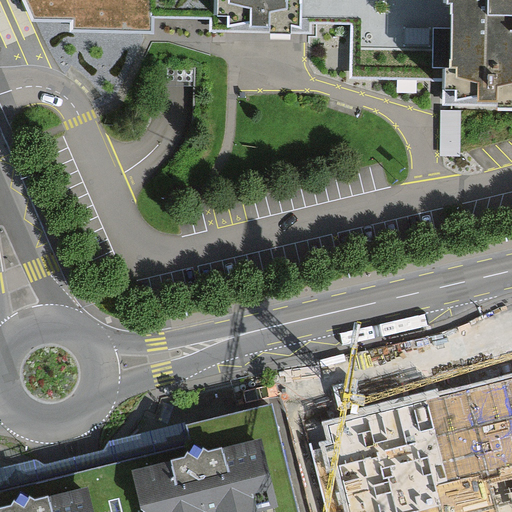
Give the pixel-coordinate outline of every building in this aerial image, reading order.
[(22,0),(33,23),(72,24),(73,34),(156,35),(156,0),(22,0)] [(170,0),(170,35),(309,36),(309,9),(309,0),(170,0)] [(511,111),(511,0),(309,0),(309,9),(354,11),(354,82),(444,84),(445,110),(511,111)] [(511,511),(511,375),(308,427),(329,511),(511,511)] [(104,467),(115,511),(291,511),(265,402),(179,423),(185,446),(104,467)] [(0,492),(0,511),(115,511),(104,467),(0,492)]
